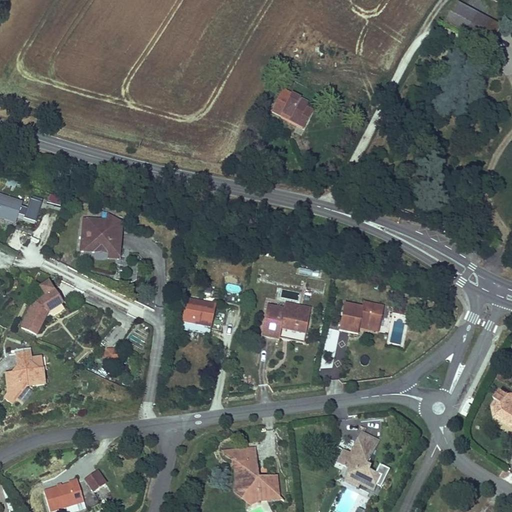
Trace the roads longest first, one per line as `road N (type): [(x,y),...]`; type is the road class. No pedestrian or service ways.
road 1 (secondary): [(0,125),(383,229)]
road 2 (residential): [(149,424),(159,320),(29,256)]
road 3 (residential): [(175,421),(388,393)]
road 4 (residential): [(0,457),(54,435),(149,424)]
road 5 (residential): [(439,408),(459,394),(501,302)]
